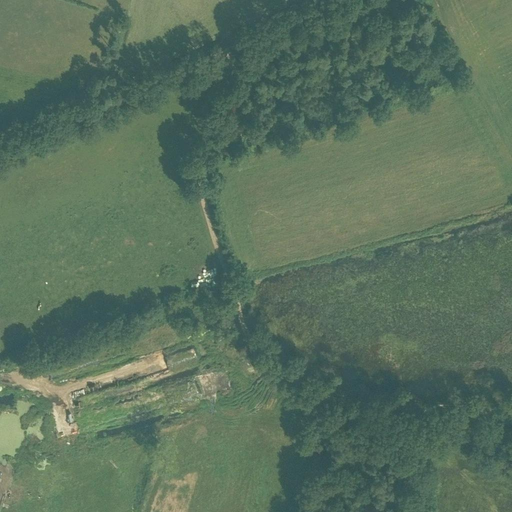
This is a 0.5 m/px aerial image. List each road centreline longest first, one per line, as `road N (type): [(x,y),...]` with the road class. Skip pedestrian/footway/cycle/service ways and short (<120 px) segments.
road 1 (track): [(225,49),(228,75),(201,193),(258,359),(405,432),(436,402),(511,411)]
road 2 (track): [(0,154),(225,49)]
